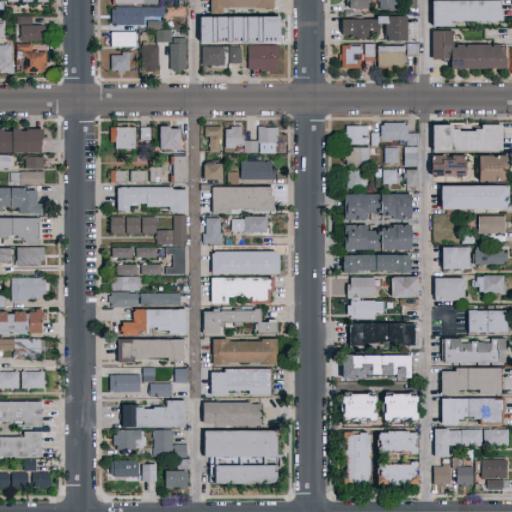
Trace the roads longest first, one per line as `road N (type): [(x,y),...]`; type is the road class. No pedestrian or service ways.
road 1 (residential): [(313,511),(310,0)]
road 2 (residential): [(0,100),(511,98)]
road 3 (residential): [(82,511),(81,0)]
